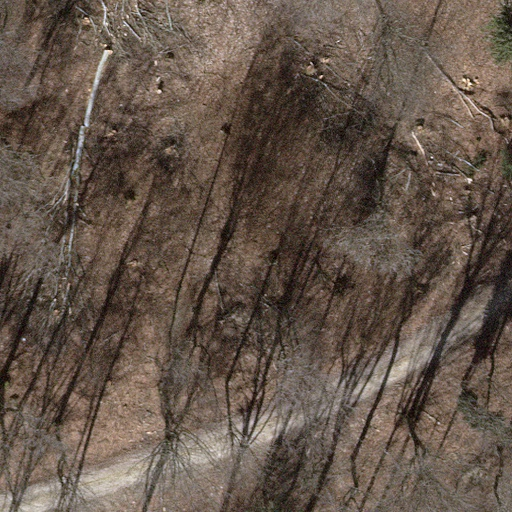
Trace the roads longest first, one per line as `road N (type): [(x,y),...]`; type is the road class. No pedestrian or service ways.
road 1 (track): [(511,288),(380,370),(260,413),(0,483)]
road 2 (track): [(0,253),(75,172),(149,0)]
